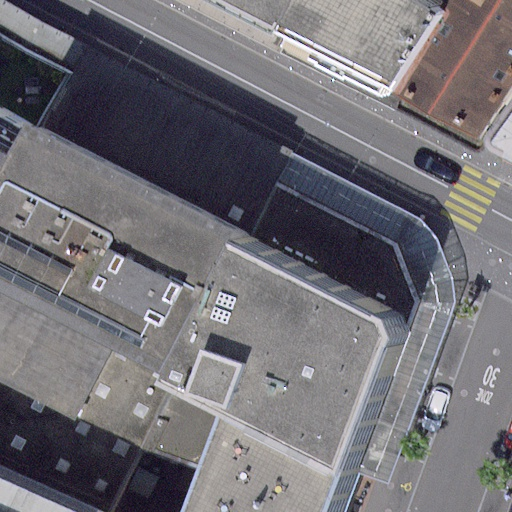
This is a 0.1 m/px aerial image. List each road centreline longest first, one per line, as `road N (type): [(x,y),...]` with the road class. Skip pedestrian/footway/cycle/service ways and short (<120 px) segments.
road 1 (primary): [(96,0),(511,219)]
road 2 (residential): [(511,341),(456,511)]
